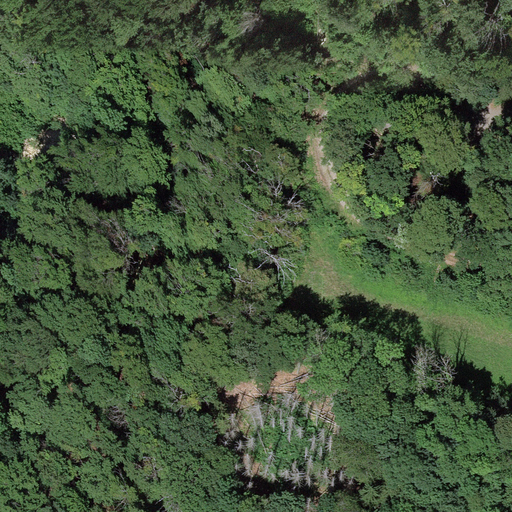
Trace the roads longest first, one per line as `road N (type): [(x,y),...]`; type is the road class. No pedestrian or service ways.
road 1 (track): [(511,290),(369,230),(320,180),(309,136),(315,107),(338,87),(394,64)]
road 2 (track): [(511,124),(394,64)]
